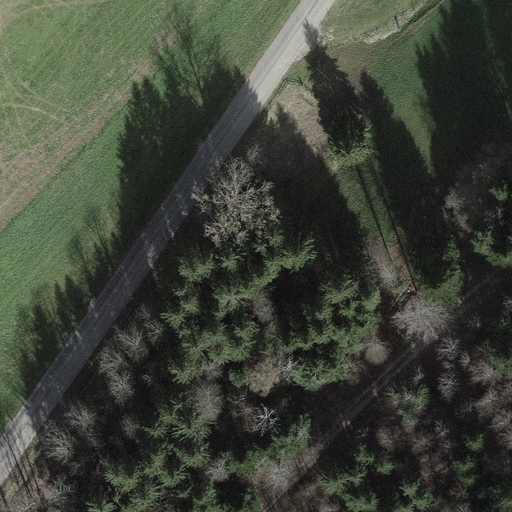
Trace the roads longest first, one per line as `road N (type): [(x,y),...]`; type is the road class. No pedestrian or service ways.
road 1 (unclassified): [(0,488),(321,0)]
road 2 (track): [(260,511),(417,349),(511,266)]
